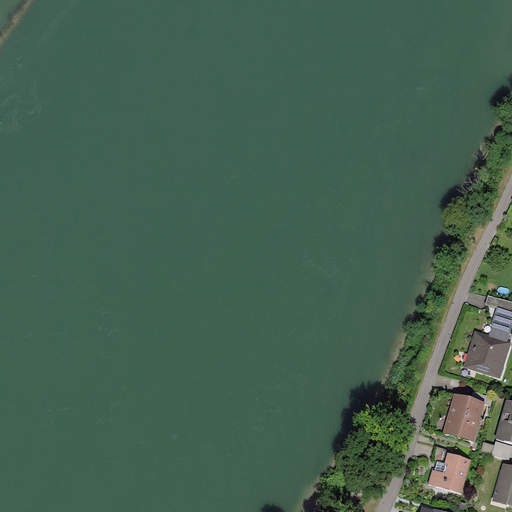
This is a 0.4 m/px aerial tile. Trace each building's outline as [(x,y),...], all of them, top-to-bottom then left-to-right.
[(511,302),(488,297),(486,305),(499,309),(511,313),(511,302)] [(511,318),(511,313),(499,309),(492,328),(507,333),(511,318)] [(509,345),(476,334),(472,348),(476,349),(470,368),(499,377),(509,345)] [(476,393),(474,401),(485,405),(491,406),(494,398),(476,393)] [(474,401),(455,396),(444,435),(474,443),(485,405),(474,401)] [(511,402),(508,402),(502,423),(505,424),(500,441),(511,444),(511,402)] [(510,446),(497,442),(492,456),(506,460),(510,446)] [(450,451),(436,447),(432,461),(437,463),(446,465),(447,458),(450,451)] [(437,463),(434,472),(432,472),(428,485),(462,494),(472,462),(452,456),(451,459),(447,458),(446,465),(437,463)] [(511,469),(505,467),(497,495),(508,499),(507,503),(511,504),(511,469)]
